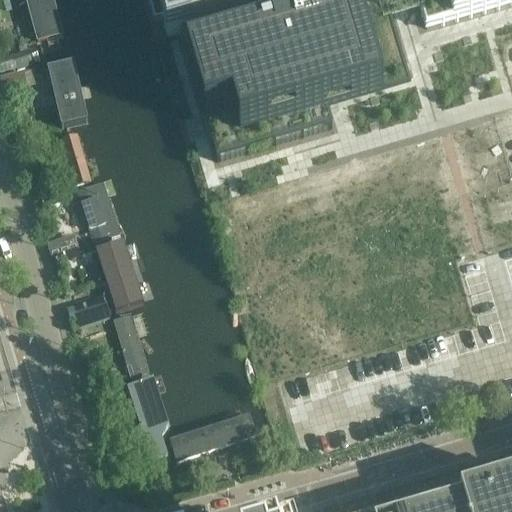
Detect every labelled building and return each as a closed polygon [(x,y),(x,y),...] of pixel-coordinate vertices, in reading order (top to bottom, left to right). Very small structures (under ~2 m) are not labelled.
[(25,0),(39,47),(67,39),(56,0),(25,0)] [(167,39),(299,0),(148,0),(146,1),(155,31),(164,28),(167,39)] [(511,0),(302,0),(182,35),(220,163),(332,130),(323,102),(407,77),(386,8),(413,0),(418,0),(428,30),(511,4),(511,0)] [(62,138),(81,133),(64,68),(44,73),(62,138)] [(41,84),(36,69),(27,72),(31,87),(41,84)] [(31,87),(27,72),(4,79),(8,94),(31,87)] [(511,163),(501,116),(270,171),(280,213),(318,204),(328,244),(511,200),(511,163)] [(75,190),(93,185),(79,137),(61,142),(75,190)] [(88,251),(107,246),(93,190),(73,195),(88,251)] [(74,203),(71,192),(62,195),(65,206),(74,203)] [(65,206),(62,195),(39,201),(42,212),(65,206)] [(158,295),(141,240),(95,254),(114,315),(144,306),(142,300),(158,295)] [(109,321),(103,301),(92,304),(98,324),(109,321)] [(98,324),(92,304),(74,309),(80,330),(98,324)] [(131,384),(151,378),(134,319),(114,325),(131,384)] [(100,341),(96,327),(75,333),(79,347),(100,341)] [(163,440),(147,382),(126,388),(143,445),(163,440)] [(261,439),(252,414),(169,444),(178,469),(261,439)] [(511,511),(511,484),(469,497),(463,499),(457,501),(437,506),(433,508),(417,511),(511,511)] [(432,503),(433,508),(437,506),(457,501),(463,499),(462,495),(432,503)]
